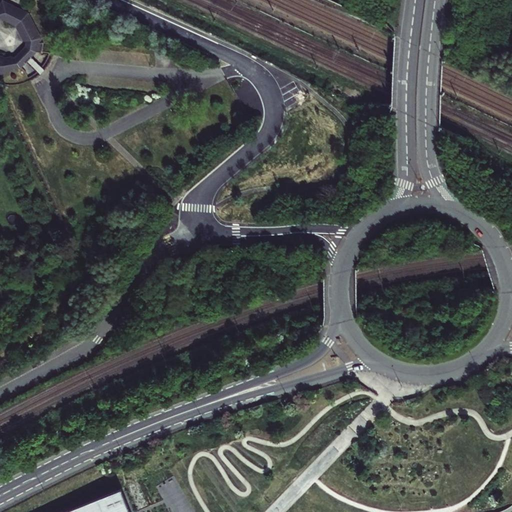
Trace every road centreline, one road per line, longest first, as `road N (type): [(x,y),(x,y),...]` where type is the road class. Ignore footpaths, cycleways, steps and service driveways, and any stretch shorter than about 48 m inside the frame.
road 1 (unclassified): [(190,237),(152,257),(86,348),(0,395)]
road 2 (tertiary): [(416,0),(408,175),(385,217)]
road 3 (tertiary): [(204,405),(0,495)]
road 4 (tertiary): [(454,209),(427,158),(433,0)]
road 5 (unclassified): [(251,68),(268,94),(270,123),(192,197),(190,237)]
road 6 (tertiary): [(204,405),(352,366),(400,369)]
road 7 (tertiary): [(344,303),(331,342),(315,356),(204,405)]
road 8 (track): [(251,68),(125,0)]
